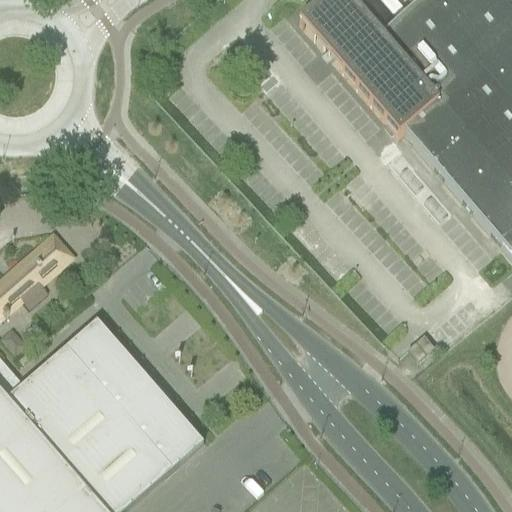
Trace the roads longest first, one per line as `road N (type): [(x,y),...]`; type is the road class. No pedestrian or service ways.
road 1 (tertiary): [(473,511),(374,403),(242,296)]
road 2 (tertiary): [(242,296),(278,359),(407,511)]
road 3 (tertiary): [(242,296),(134,190)]
